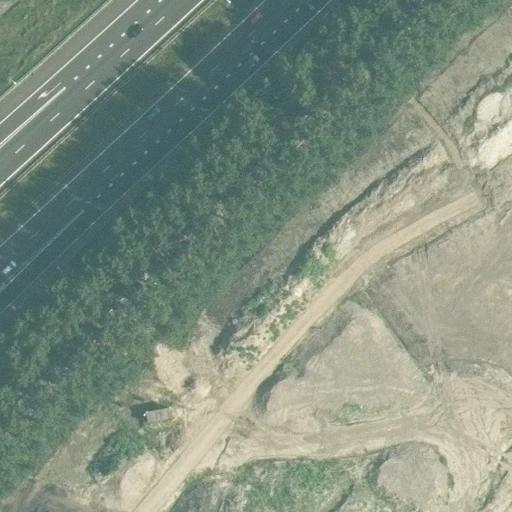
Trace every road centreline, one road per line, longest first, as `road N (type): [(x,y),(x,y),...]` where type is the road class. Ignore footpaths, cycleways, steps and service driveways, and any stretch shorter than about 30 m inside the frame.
road 1 (unclassified): [(0,427),(430,0)]
road 2 (motorway): [(113,164),(284,0)]
road 3 (motorway): [(0,306),(86,221),(113,164)]
road 4 (motorway): [(0,268),(113,164)]
road 5 (motorway): [(113,63),(0,167)]
road 6 (motorway): [(113,63),(61,81),(0,133)]
road 7 (residential): [(149,511),(228,415)]
